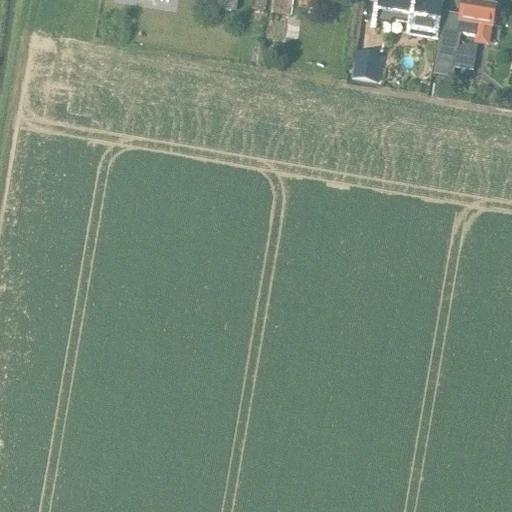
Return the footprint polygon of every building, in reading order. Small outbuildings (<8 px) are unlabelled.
[(195,0),(195,6),(234,13),(236,0),(195,0)] [(268,0),(252,0),(250,12),(265,15),(269,0),(268,0)] [(293,2),(284,1),(279,0),(271,0),(270,15),(291,17),(293,2)] [(335,0),(298,0),(297,9),(316,12),(318,1),(335,4),(335,0)] [(376,0),(372,24),(390,27),(391,22),(407,25),(405,39),(436,44),(442,5),(415,0),(414,0),(376,0)] [(442,21),(432,77),(451,80),(453,66),(474,70),(478,47),(468,45),(456,49),(458,36),(474,38),(476,28),(490,30),(494,8),(463,3),(460,24),(442,21)] [(195,43),(193,54),(227,60),(229,50),(195,43)] [(272,47),(271,59),(279,60),(281,48),(272,47)] [(356,58),(352,82),(376,87),(381,62),(356,58)]
